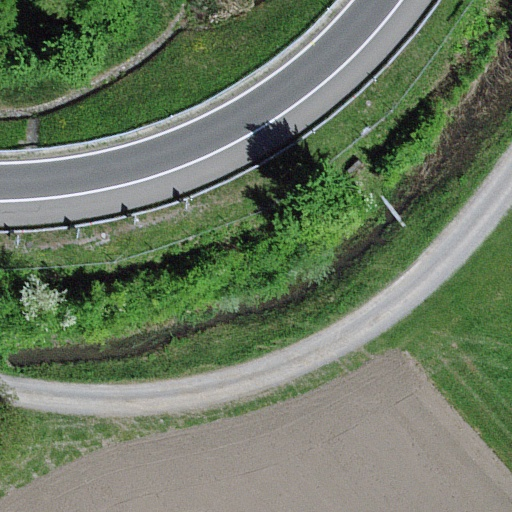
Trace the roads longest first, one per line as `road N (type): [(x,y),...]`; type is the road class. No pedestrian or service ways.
road 1 (track): [(0,403),(34,411),(199,413),(416,323),(511,206)]
road 2 (motorway): [(0,188),(98,178),(214,139),(320,69),(384,0)]
